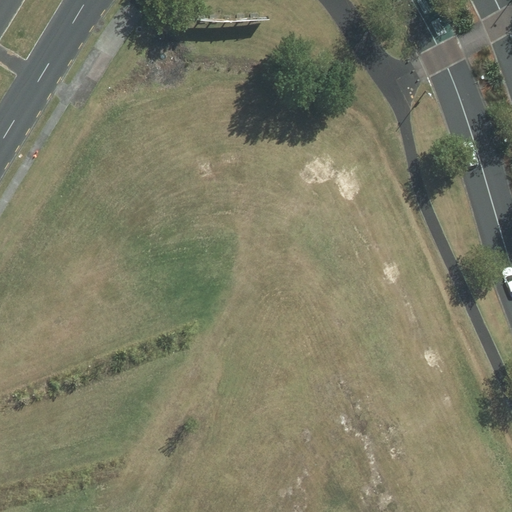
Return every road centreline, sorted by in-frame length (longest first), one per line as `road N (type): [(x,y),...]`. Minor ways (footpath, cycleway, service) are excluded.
road 1 (tertiary): [(511,268),(444,55),(411,0)]
road 2 (secondary): [(91,0),(0,146)]
